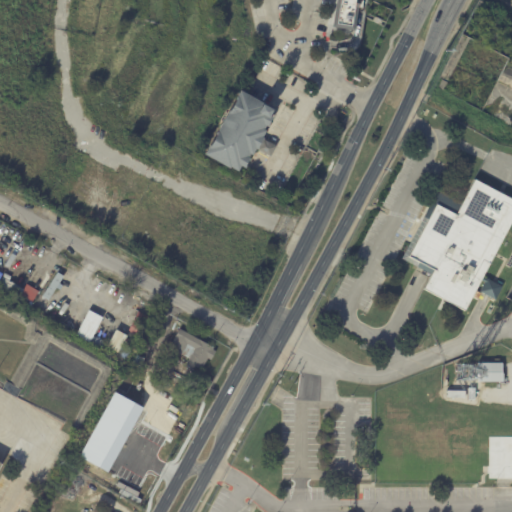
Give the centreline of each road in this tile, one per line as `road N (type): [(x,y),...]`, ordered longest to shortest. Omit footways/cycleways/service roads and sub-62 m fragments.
road 1 (secondary): [(272,355),(395,136),(452,14)]
road 2 (residential): [(0,199),(272,355)]
road 3 (secondary): [(427,0),(318,215)]
road 4 (secondary): [(273,302),(183,468)]
